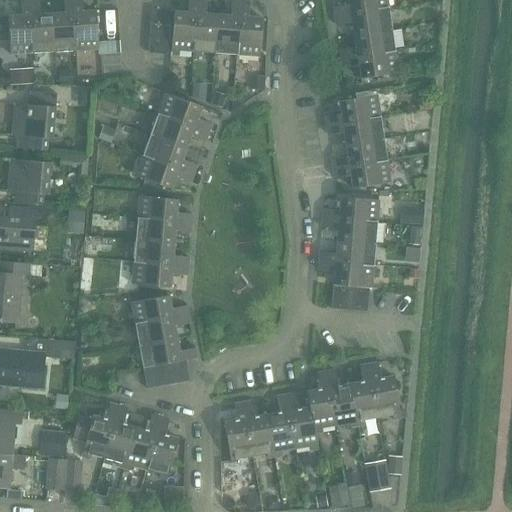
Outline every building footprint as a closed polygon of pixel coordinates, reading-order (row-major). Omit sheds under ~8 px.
[(7,16),(10,56),(31,54),(31,53),(32,53),(29,0),(19,0),(20,16),(7,16)] [(29,0),(32,53),(54,52),(52,14),(39,15),(37,0),(29,0)] [(52,14),(54,52),(75,51),(75,52),(76,52),(72,0),(62,0),(63,13),(52,14)] [(72,0),(76,52),(97,51),(96,26),(117,25),(116,14),(95,15),(95,11),(82,12),(80,0),(72,0)] [(151,10),(148,53),(170,55),(170,56),(178,57),(178,52),(192,53),(192,52),(194,52),(197,0),(187,0),(186,13),(173,12),(169,12),(151,10)] [(197,0),(194,52),(215,53),(217,15),(205,14),(205,0),(197,0)] [(217,15),(215,53),(236,55),(236,56),(240,1),(231,0),(230,0),(230,16),(217,15)] [(347,0),(348,5),(332,8),(334,17),(387,9),(386,0),(347,0)] [(240,1),(236,56),(258,58),(261,19),(248,18),(249,1),(240,1)] [(334,17),(335,26),(351,23),(353,36),(391,31),(387,9),(334,17)] [(355,48),(339,50),(340,59),(394,53),(391,31),(353,36),(355,48)] [(340,59),(341,68),(357,66),(359,79),(397,73),(394,53),(340,59)] [(32,68),(9,70),(10,85),(33,83),(32,68)] [(72,71),(59,71),(58,83),(72,83),(72,71)] [(251,76),(250,90),(264,90),(264,87),(264,77),(251,76)] [(192,83),(191,98),(209,104),(210,84),(192,83)] [(77,88),(77,106),(90,106),(90,88),(77,88)] [(18,148),(47,151),(48,139),(53,139),(55,107),(56,94),(28,92),(27,105),(13,104),(11,136),(19,136),(18,148)] [(157,114),(208,133),(211,125),(196,119),(200,107),(163,93),(156,114),(157,114)] [(215,93),(211,105),(221,108),(225,96),(215,93)] [(340,115),(324,117),(325,127),(379,119),(376,97),(338,102),(340,115)] [(430,100),(418,101),(419,111),(430,110),(430,100)] [(157,114),(149,135),(185,148),(190,136),(205,142),(208,133),(157,114)] [(325,127),(327,135),(343,133),(344,145),(382,139),(379,119),(325,127)] [(103,126),(98,139),(110,143),(115,130),(103,126)] [(149,135),(142,155),(193,174),(196,165),(181,160),(185,148),(149,135)] [(346,157),(330,160),(332,168),(386,162),(382,139),(344,145),(346,157)] [(142,187),(147,188),(155,190),(157,185),(171,189),(175,177),(190,182),(193,174),(142,155),(142,156),(141,156),(133,176),(144,180),(142,187)] [(14,204),(42,207),(43,195),(48,195),(50,163),(9,160),(6,191),(15,192),(14,204)] [(332,168),(333,178),(349,176),(351,188),(389,182),(386,162),(332,168)] [(137,197),(136,218),(191,224),(191,215),(175,213),(176,200),(137,197)] [(338,211),(322,209),(321,217),(376,221),(378,201),(339,197),(338,211)] [(46,209),(9,205),(7,218),(0,217),(0,249),(32,252),(34,227),(45,228),(46,209)] [(407,207),(406,224),(420,225),(422,209),(407,207)] [(74,211),(72,234),(83,235),(85,212),(74,211)] [(337,229),(336,242),(374,245),(376,221),(321,217),(321,228),(337,229)] [(137,218),(135,241),(173,243),(174,231),(190,232),(191,224),(136,218),(137,218)] [(409,226),(409,236),(418,237),(419,227),(409,226)] [(132,263),(187,266),(188,258),(172,257),(173,243),(135,241),(133,263),(132,263)] [(319,252),(318,263),(373,267),(374,245),(336,242),(335,254),(319,252)] [(23,277),(29,278),(29,276),(41,277),(42,266),(31,265),(0,261),(0,321),(19,323),(23,277)] [(170,274),(186,276),(187,266),(132,263),(130,284),(169,288),(170,274)] [(333,272),(332,285),(343,286),(350,287),(367,288),(371,288),(373,267),(318,263),(317,271),(333,272)] [(409,268),(408,278),(417,278),(418,268),(409,268)] [(332,285),(330,309),(341,310),(343,286),(332,285)] [(343,286),(341,310),(365,312),(367,288),(350,287),(343,286)] [(133,324),(134,324),(188,314),(186,306),(170,309),(168,296),(129,303),(133,324)] [(134,324),(138,347),(176,339),(174,327),(189,324),(188,314),(134,324)] [(44,357),(73,360),(74,343),(27,339),(26,352),(0,349),(0,385),(41,390),(44,357)] [(138,347),(142,368),(196,358),(194,349),(178,352),(176,339),(138,347)] [(174,362),(178,383),(189,381),(185,360),(174,362)] [(164,364),(167,385),(178,383),(174,362),(164,364)] [(367,365),(376,418),(391,415),(392,420),(400,419),(393,377),(380,379),(377,363),(367,365)] [(153,366),(157,387),(167,385),(164,364),(153,366)] [(349,384),(356,426),(364,425),(363,420),(376,418),(367,365),(359,366),(362,382),(349,384)] [(146,389),(157,387),(153,366),(142,368),(146,389)] [(325,372),(334,427),(349,424),(350,428),(356,426),(349,384),(337,386),(334,370),(325,372)] [(306,392),(309,407),(314,435),(315,435),(322,434),(321,429),(334,427),(325,372),(316,373),(319,389),(306,392)] [(284,395),(294,450),(309,447),(309,452),(318,451),(315,435),(314,435),(309,407),(296,410),(294,394),(284,395)] [(56,395),(55,408),(66,410),(67,396),(56,395)] [(266,415),(274,458),(281,457),(280,452),(294,450),(284,395),(276,397),(279,413),(266,415)] [(242,403),(252,456),(266,454),(267,459),(274,458),(266,415),(254,417),(251,401),(242,403)] [(238,459),(252,456),(242,403),(234,404),(236,420),(223,422),(231,465),(239,463),(238,459)] [(90,455),(104,459),(118,406),(109,404),(105,419),(92,416),(91,420),(78,417),(71,440),(84,444),(80,458),(88,460),(90,455)] [(118,406),(104,459),(117,462),(116,468),(123,470),(135,427),(122,424),(127,408),(118,406)] [(0,453),(12,455),(14,425),(20,425),(21,412),(0,410),(0,453)] [(135,427),(123,470),(130,472),(132,467),(145,471),(160,417),(151,415),(146,430),(135,427)] [(160,417),(145,471),(159,475),(157,479),(165,481),(177,439),(164,435),(168,420),(160,417)] [(51,431),(49,457),(63,458),(65,432),(51,431)] [(0,487),(9,489),(10,469),(24,471),(25,456),(12,455),(0,453),(0,487)] [(388,456),(386,475),(400,476),(401,464),(402,457),(388,456)] [(46,489),(62,490),(64,460),(48,459),(46,489)] [(64,460),(62,490),(79,492),(82,462),(64,460)] [(364,468),(369,492),(389,488),(384,464),(364,468)] [(364,484),(347,487),(350,508),(368,505),(364,484)] [(337,486),(329,487),(331,507),(340,506),(347,505),(348,505),(345,485),(344,485),(337,486)] [(277,491),(264,493),(268,510),(281,508),(277,491)] [(165,492),(164,504),(176,506),(182,506),(182,493),(165,492)] [(94,493),(90,505),(106,506),(108,498),(108,497),(105,496),(97,494),(94,493)] [(326,496),(315,497),(317,508),(327,507),(326,496)]
